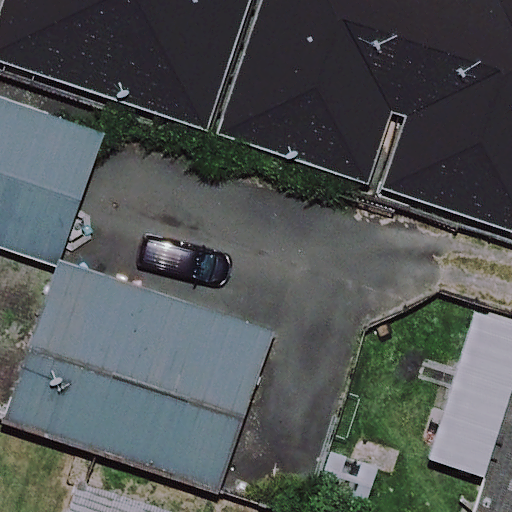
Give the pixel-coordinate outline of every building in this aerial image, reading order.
[(511,0),(18,0),(1,49),(511,224),(511,0)] [(111,137),(0,99),(0,242),(67,266),(111,137)] [(282,342),(67,271),(17,425),(232,495),(282,342)] [(511,511),(511,431),(487,511),(511,511)] [(170,511),(76,484),(67,511),(170,511)]
